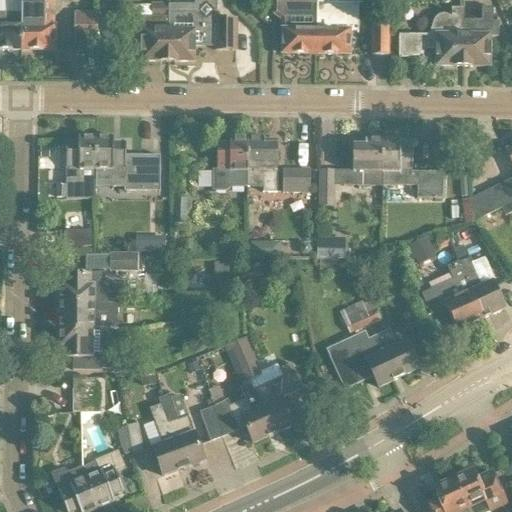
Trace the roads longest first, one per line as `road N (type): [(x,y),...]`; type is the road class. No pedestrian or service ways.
road 1 (residential): [(511,106),(19,100)]
road 2 (residential): [(19,100),(13,397),(14,480),(23,511)]
road 3 (secondary): [(246,511),(344,464),(511,359)]
